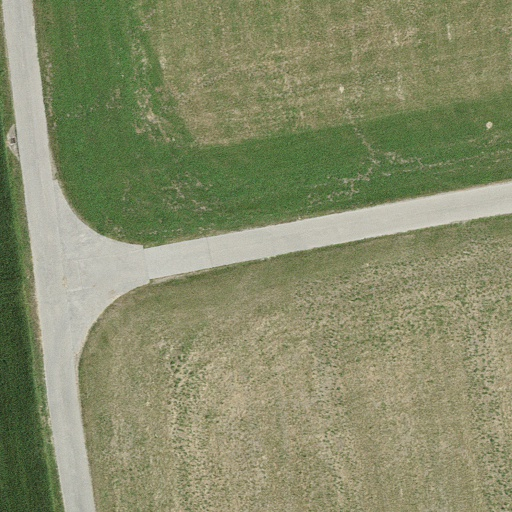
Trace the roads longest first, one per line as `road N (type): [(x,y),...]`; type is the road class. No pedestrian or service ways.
road 1 (unclassified): [(60,276),(511,198)]
road 2 (unclassified): [(20,0),(39,187),(60,276)]
road 3 (unclassified): [(60,276),(60,375),(81,511)]
